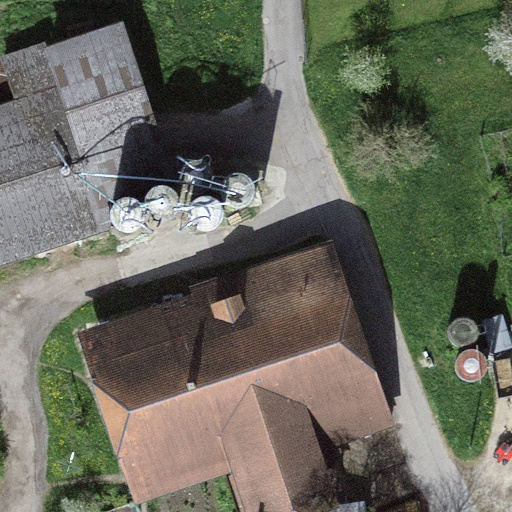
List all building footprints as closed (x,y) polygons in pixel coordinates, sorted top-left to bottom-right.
[(19,100),(0,105),(0,265),(109,230),(110,201),(172,180),(121,24),(46,49),(44,44),(4,57),(19,100)] [(197,199),(202,198),(206,195),(209,190),(210,185),(210,180),(208,175),(205,171),(200,168),(195,167),(189,168),(185,170),(181,174),(179,179),(178,185),(179,190),(182,194),(186,197),(191,199),(197,199)] [(239,213),(244,211),(248,208),(251,204),(253,199),(253,194),(251,189),(247,185),(242,182),(237,181),(232,181),(227,184),(223,188),(221,193),(221,198),(222,203),(225,208),(229,211),(234,213),(239,213)] [(165,221),(170,219),(174,216),(178,212),(179,207),(179,201),(177,196),(173,192),(169,189),(163,188),(158,189),(153,192),(149,196),(147,200),(147,206),(148,211),(151,215),(155,219),(160,220),(165,221)] [(130,232),(135,231),(139,228),(142,223),(144,218),(144,213),(142,208),(138,204),(134,201),(128,200),(123,201),(118,203),(114,207),(112,212),(112,217),(113,223),(116,227),(120,230),(125,232),(130,232)] [(207,234),(212,232),(216,229),(219,225),(221,220),(221,215),(219,210),(215,205),(211,203),(205,202),(200,202),(195,205),(191,209),(189,214),(189,219),(190,224),(193,229),(197,232),(202,234),(207,234)] [(346,511),(326,449),(394,427),(334,243),(76,327),(134,504),(232,472),(245,511),(346,511)] [(466,354),(471,353),(475,350),(478,345),(480,340),(480,335),(478,330),(474,326),(470,323),(464,322),(459,323),(454,325),(450,329),(448,334),(448,340),(449,345),(452,349),(456,352),(461,354),(466,354)] [(473,392),(478,391),(482,387),(486,383),(487,378),(487,373),(485,368),(481,364),(477,361),(471,360),(466,361),(461,363),(458,367),(455,372),(455,377),(456,382),(459,387),(463,390),(468,392),(473,392)]
